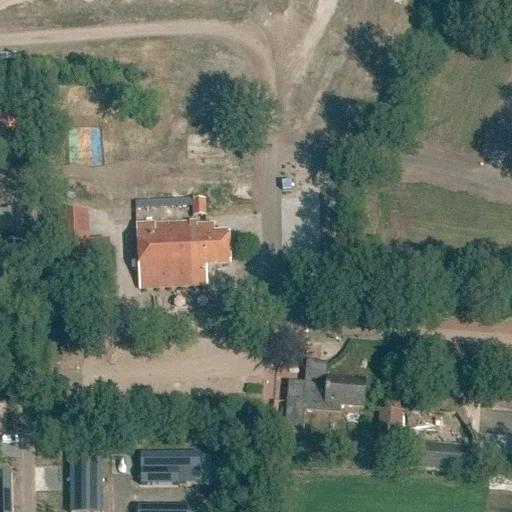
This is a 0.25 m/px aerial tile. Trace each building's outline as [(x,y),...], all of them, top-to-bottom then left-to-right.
[(243,0),(243,25),(306,25),(305,0),(243,0)] [(463,0),(400,0),(404,24),(466,15),(463,0)] [(511,0),(502,0),(491,26),(511,34),(511,0)] [(144,13),(144,54),(173,54),(173,13),(144,13)] [(85,17),(85,59),(113,59),(113,17),(85,17)] [(28,20),(28,61),(57,61),(57,20),(28,20)] [(443,46),(381,55),(386,84),(448,75),(443,46)] [(511,61),(479,48),(466,78),(497,91),(503,75),(511,78),(511,61)] [(332,92),(326,122),(365,130),(371,100),(332,92)] [(235,135),(225,135),(225,155),(235,155),(235,135)] [(431,148),(424,211),(461,214),(465,180),(446,179),(449,151),(431,148)] [(493,153),(488,217),(511,218),(511,185),(508,186),(511,154),(493,153)] [(288,216),(322,216),(322,182),(287,183),(288,216)] [(206,217),(206,200),(193,201),(193,218),(206,217)] [(89,242),(88,214),(57,216),(60,274),(111,272),(109,241),(89,242)] [(208,270),(232,268),(230,239),(215,239),(215,229),(199,230),(198,226),(139,229),(142,291),(209,288),(208,270)] [(365,410),(367,382),(331,378),(331,374),(308,372),(307,384),(290,383),(288,404),(295,404),(294,417),(305,418),(305,413),(339,416),(340,408),(365,410)] [(402,416),(380,414),(378,441),(400,443),(402,416)] [(272,432),(273,420),(265,419),(264,432),(272,432)] [(303,435),(305,422),(294,421),(293,434),(303,435)] [(398,446),(398,473),(462,473),(462,447),(398,446)] [(66,457),(67,511),(98,511),(97,456),(66,457)] [(141,474),(141,502),(183,502),(182,474),(141,474)] [(32,489),(32,511),(60,511),(61,488),(32,489)]
